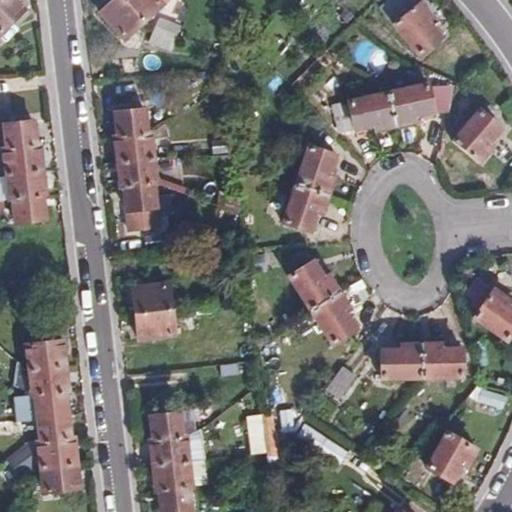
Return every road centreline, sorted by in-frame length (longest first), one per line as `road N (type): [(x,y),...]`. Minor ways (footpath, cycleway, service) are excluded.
road 1 (residential): [(60,0),(122,511)]
road 2 (residential): [(446,229),(416,174),(399,168),(367,188),(358,214),(356,243),(371,284),(391,300),(411,302),(429,292),(443,258)]
